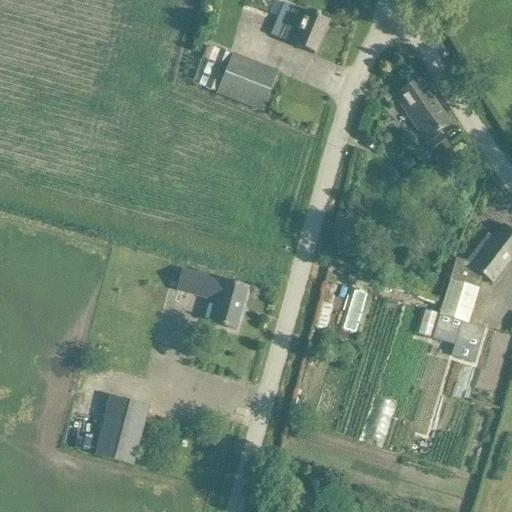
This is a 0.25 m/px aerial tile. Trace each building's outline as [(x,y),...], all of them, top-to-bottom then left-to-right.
[(315,55),(328,22),(294,7),(281,40),(300,47),(299,48),(315,55)] [(277,73),(228,56),(207,48),(193,84),(263,111),(277,73)] [(424,139),(448,123),(418,80),(395,97),(424,139)] [(448,147),(439,135),(413,153),(422,165),(448,147)] [(469,401),(491,328),(466,321),(482,276),(492,284),(511,258),(511,231),(503,225),(490,241),(486,238),(467,262),(456,258),(436,314),(423,310),(416,334),(440,341),(415,421),(435,427),(445,393),(469,401)] [(237,330),(248,289),(221,281),(221,282),(181,272),(177,290),(216,300),(210,323),(237,330)] [(169,320),(176,297),(129,284),(123,307),(169,320)] [(358,293),(346,336),(364,341),(376,297),(358,293)] [(94,455),(133,466),(148,408),(109,397),(94,455)]
